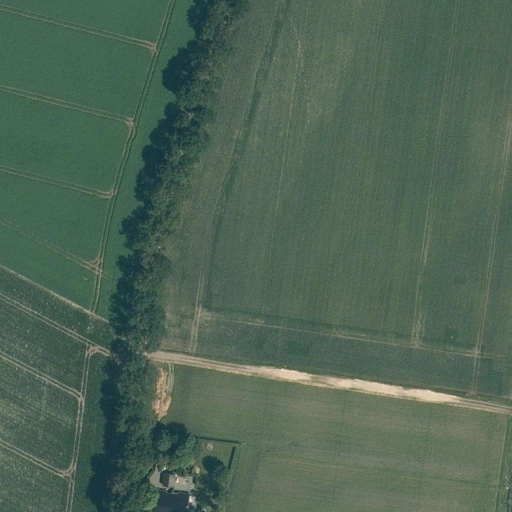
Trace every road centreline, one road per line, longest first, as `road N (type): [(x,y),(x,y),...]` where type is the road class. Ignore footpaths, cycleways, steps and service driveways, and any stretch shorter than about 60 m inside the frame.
road 1 (unclassified): [(120,511),(153,246),(228,0)]
road 2 (unknown): [(139,356),(511,410)]
